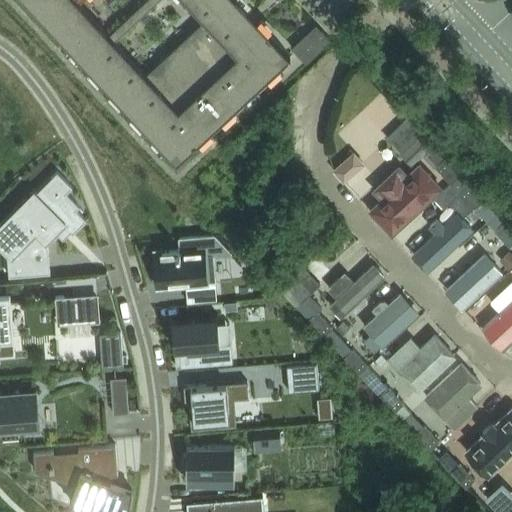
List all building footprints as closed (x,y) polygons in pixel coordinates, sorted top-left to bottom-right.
[(238,0),(25,0),(176,162),(290,55),(238,0)] [(306,62),(330,39),(331,39),(329,37),(316,23),(290,46),(295,51),(306,62)] [(411,164),(418,157),(423,153),(450,183),(459,174),(421,133),(400,152),(411,164)] [(391,236),(442,189),(417,161),(405,172),(398,164),(369,191),(377,199),(365,209),(391,236)] [(338,191),(360,178),(352,163),(330,175),(338,191)] [(16,243),(7,253),(9,275),(50,271),(47,239),(54,233),(64,223),(72,232),(86,218),(75,208),(79,205),(66,191),(72,185),(57,171),(34,194),(37,196),(20,213),(24,218),(8,234),(16,243)] [(494,212),(459,174),(450,183),(435,197),(443,205),(458,191),(485,221),(494,212)] [(357,180),(344,192),(356,205),(369,193),(357,180)] [(428,271),(473,229),(455,210),(442,223),(436,216),(426,226),(432,232),(410,252),(428,271)] [(511,230),(503,221),(494,229),(511,248),(511,230)] [(179,249),(154,251),(157,284),(185,282),(187,298),(216,296),(214,280),(212,255),(218,255),(227,247),(214,234),(178,237),(179,249)] [(479,237),(464,248),(469,256),(485,245),(479,237)] [(462,309),(503,273),(490,259),(480,268),(470,257),(459,266),(470,278),(450,296),(462,309)] [(344,270),(325,288),(334,297),(323,308),(336,322),(385,275),(373,262),(354,281),(344,270)] [(309,293),(320,283),(304,265),(280,288),(296,305),(323,334),(333,326),(317,309),(321,306),(309,293)] [(511,278),(487,302),(497,312),(481,327),(502,349),(511,339),(511,278)] [(380,347),(419,312),(400,290),(386,302),(382,297),(369,309),(373,314),(361,325),(380,347)] [(75,297),(61,298),(62,322),(77,321),(75,297)] [(0,338),(9,337),(7,301),(0,301),(0,338)] [(215,313),(172,317),(174,336),(178,336),(180,365),(233,360),(232,342),(218,343),(215,313)] [(415,391),(454,356),(432,332),(394,367),(415,391)] [(367,365),(351,349),(343,356),(359,372),(367,365)] [(316,362),(286,364),(289,390),(319,388),(316,363),(316,361),(316,362)] [(480,387),(460,366),(425,400),(451,428),(475,406),(468,399),(480,387)] [(379,394),(387,387),(375,374),(367,382),(379,394)] [(129,411),(126,375),(110,376),(113,412),(129,411)] [(224,381),(183,385),(184,400),(192,399),(193,407),(189,407),(191,428),(229,425),(226,398),(248,396),(247,379),(224,381)] [(403,402),(388,386),(387,387),(379,394),(394,410),(403,402)] [(0,426),(38,423),(35,389),(0,391),(0,426)] [(489,468),(511,446),(511,398),(465,444),(489,468)] [(402,419),(411,411),(403,402),(394,410),(402,419)] [(439,440),(424,423),(415,432),(430,448),(439,440)] [(278,429),(254,431),(256,447),(280,445),(278,429)] [(118,473),(115,443),(78,446),(78,454),(53,456),(53,448),(33,450),(34,470),(62,478),(74,481),(69,501),(98,511),(127,511),(132,488),(110,480),(110,474),(118,473)] [(234,445),(186,445),(185,481),(233,481),(234,445)] [(474,478),(459,461),(450,470),(465,486),(474,478)] [(263,511),(262,495),(186,501),(186,511),(263,511)]
